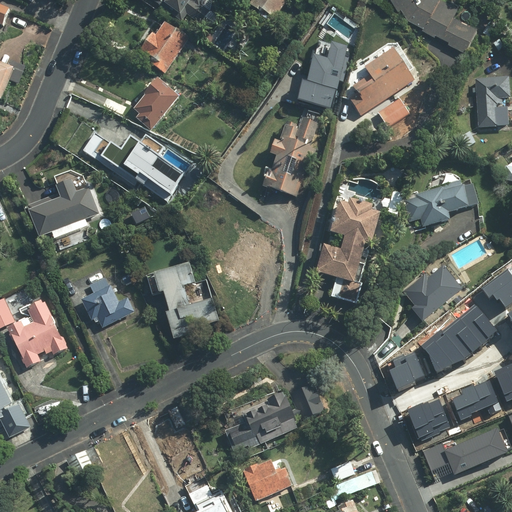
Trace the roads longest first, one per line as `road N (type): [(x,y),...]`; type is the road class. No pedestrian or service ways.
road 1 (residential): [(0,470),(301,330),(343,348),(356,367),(417,511)]
road 2 (unknown): [(277,335),(285,222),(221,162),(230,138),(284,72)]
road 3 (unknown): [(301,330),(335,126)]
road 4 (residential): [(0,159),(36,128),(89,0)]
